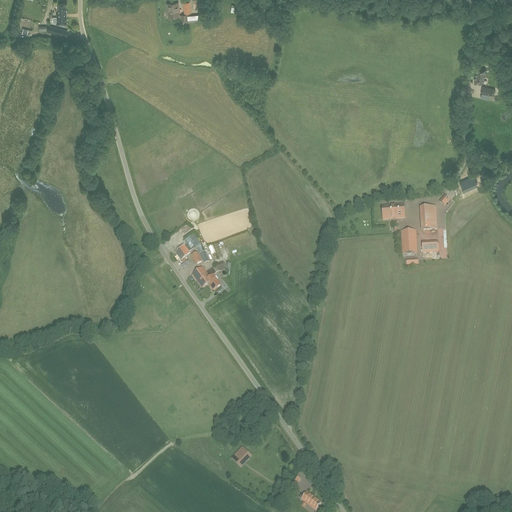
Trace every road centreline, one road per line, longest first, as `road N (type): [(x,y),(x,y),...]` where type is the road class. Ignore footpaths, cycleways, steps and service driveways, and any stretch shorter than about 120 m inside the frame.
road 1 (unclassified): [(343,511),(151,236),(82,29),(80,0)]
road 2 (track): [(358,214),(340,223),(304,401),(288,430)]
road 3 (track): [(260,391),(223,428),(172,442),(129,478)]
